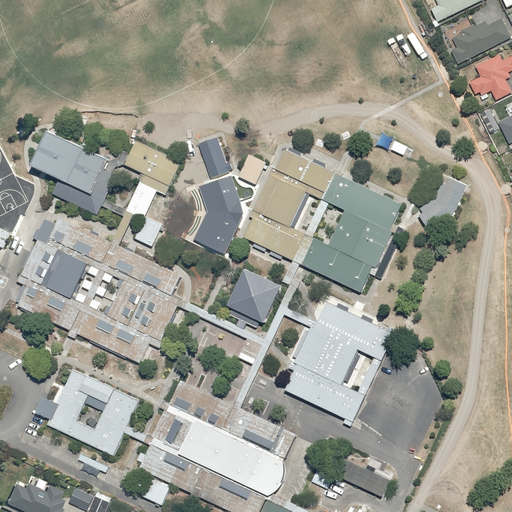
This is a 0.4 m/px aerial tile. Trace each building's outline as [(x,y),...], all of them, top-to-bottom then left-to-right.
[(433,8),(442,23),(483,0),(438,0),(441,3),(433,8)] [(454,50),(462,63),(511,36),(511,30),(504,16),(491,24),(488,20),(479,25),(477,23),(462,31),(463,33),(454,38),(459,47),(454,50)] [(472,82),(477,93),(482,91),(484,96),(493,91),(498,100),(511,92),(511,85),(509,79),(511,77),(511,71),(511,70),(511,57),(506,61),(502,54),(477,66),(483,77),(472,82)] [(503,129),(493,108),(488,110),(497,131),(503,129)] [(511,116),(502,121),(511,143),(506,145),(509,151),(511,149),(511,116)] [(49,132),(33,167),(60,180),(53,195),(58,198),(62,199),(98,217),(103,207),(105,204),(118,176),(114,175),(107,171),(104,170),(109,160),(49,132)] [(220,137),(200,144),(212,178),(232,171),(220,137)] [(145,175),(128,211),(131,213),(145,219),(146,217),(157,191),(164,194),(167,196),(183,161),(137,140),(132,152),(131,154),(125,166),(145,175)] [(125,166),(131,154),(123,151),(119,158),(111,161),(107,171),(114,175),(116,168),(125,166)] [(277,171),(271,168),(248,217),(252,219),(243,238),(362,293),(371,274),(381,279),(405,228),(395,223),(404,205),(287,151),(277,171)] [(267,163),(250,155),(240,177),(257,185),(267,163)] [(420,216),(429,231),(454,215),(468,186),(451,178),(440,202),(420,216)] [(209,250),(192,214),(186,217),(175,222),(191,257),(209,250)] [(146,217),(145,219),(135,239),(153,247),(164,225),(146,217)] [(17,282),(28,286),(19,307),(74,333),(141,364),(153,337),(162,341),(183,296),(175,292),(185,272),(175,268),(121,241),(118,246),(61,219),(49,244),(39,239),(17,282)] [(0,246),(3,248),(9,234),(0,230),(0,246)] [(265,323),(282,287),(281,286),(246,270),(229,306),(265,323)] [(345,418),(356,423),(369,396),(357,390),(345,385),(361,350),(373,355),(384,360),(387,352),(396,334),(386,329),(370,322),(328,302),(319,322),(317,326),(297,368),(289,386),(287,391),(345,418)] [(263,346),(250,340),(242,358),(254,364),(263,346)] [(140,401),(73,371),(48,425),(114,456),(127,430),(140,401)] [(235,511),(259,511),(268,495),(275,494),(282,489),(286,479),(287,468),(285,460),(296,435),(241,409),(238,407),(182,381),(170,408),(153,442),(141,468),(235,511)] [(110,466),(82,453),(79,459),(86,462),(83,468),(98,475),(101,469),(107,472),(110,466)] [(392,472),(350,454),(338,481),(380,499),(392,472)] [(334,477),(318,470),(313,481),(329,488),(334,477)] [(25,483),(19,480),(9,503),(27,511),(63,511),(65,509),(63,509),(67,500),(63,498),(65,492),(50,485),(47,491),(41,488),(45,479),(37,475),(33,484),(30,483),(28,485),(25,484),(25,483)] [(171,489),(150,480),(143,497),(163,506),(171,489)] [(96,495),(79,487),(72,502),(89,510),(96,495)] [(115,497),(100,490),(90,511),(113,511),(115,508),(111,506),(115,497)] [(294,511),(271,499),(265,511),(267,511),(294,511)]
